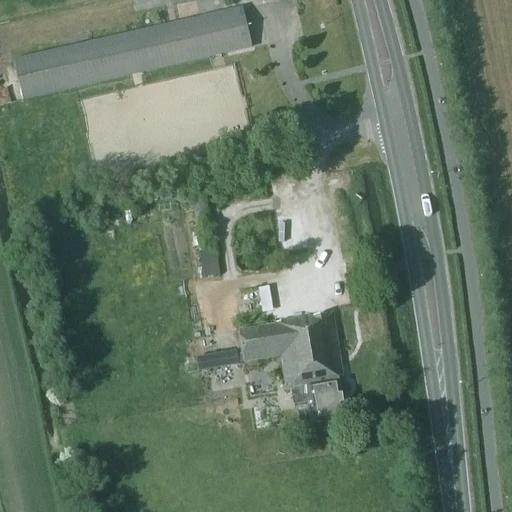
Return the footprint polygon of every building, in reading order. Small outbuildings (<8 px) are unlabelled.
[(13,62),(22,100),(251,48),(242,10),(210,17),(207,7),(199,9),(201,19),(13,62)] [(265,153),(274,151),(272,142),(263,145),(265,153)] [(202,197),(192,199),(198,232),(207,230),(202,197)] [(158,206),(169,273),(191,270),(180,202),(158,206)] [(198,232),(195,232),(198,253),(214,251),(210,230),(207,230),(198,232)] [(214,251),(198,253),(202,279),(219,276),(217,265),(216,265),(214,251)] [(274,328),(237,335),(242,365),(278,359),(284,393),(290,392),(293,410),(297,409),(300,424),(314,421),(315,424),(344,419),(337,379),(342,378),(331,317),(274,327),(274,328)] [(198,373),(239,365),(236,349),(195,357),(198,373)]
